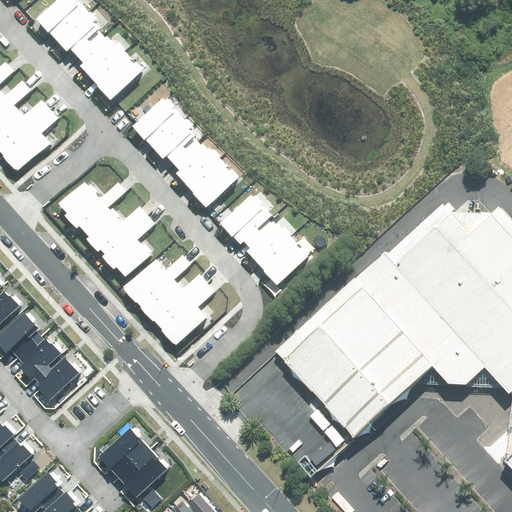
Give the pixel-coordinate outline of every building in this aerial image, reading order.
[(81,66),(111,99),(143,70),(116,40),(113,43),(94,22),(98,19),(91,12),(88,14),(74,0),(57,0),(37,18),(67,51),(71,47),(85,63),(81,66)] [(0,152),(18,172),(50,143),(41,133),(58,118),(41,100),(24,116),(14,105),(31,90),(23,81),(6,96),(0,89),(0,83),(13,71),(5,62),(0,67),(0,152)] [(176,173),(205,207),(239,177),(232,168),(229,171),(218,158),(221,156),(215,149),(213,151),(210,147),(208,148),(204,143),(201,145),(188,130),(192,126),(186,119),(183,122),(163,98),(132,125),(163,160),(167,157),(179,171),(176,173)] [(116,267),(126,278),(151,255),(149,253),(151,251),(145,245),(143,247),(137,240),(154,224),(139,208),(122,223),(117,217),(120,215),(113,208),(110,210),(107,207),(125,191),(117,182),(100,198),(85,181),(59,204),(68,213),(65,216),(76,228),(79,225),(89,236),(87,238),(97,250),(100,248),(105,255),(103,257),(114,269),(116,267)] [(247,251),(277,285),(309,256),(279,223),(278,225),(274,221),(272,223),(269,219),(273,216),(269,211),(271,209),(258,195),(254,198),(251,195),(220,222),(240,244),(243,242),(249,249),(247,251)] [(359,268),(279,341),(356,424),(404,379),(511,383),(511,209),(502,198),(495,204),(495,203),(491,207),(458,205),(454,201),(453,202),(446,195),(390,246),(388,243),(360,269),(359,268)] [(124,287),(176,345),(207,318),(197,307),(215,292),(199,275),(182,290),(174,280),(191,265),(182,255),(166,270),(156,259),(124,287)] [(0,324),(20,306),(11,296),(8,298),(0,288),(3,286),(0,283),(0,324)] [(37,386),(50,400),(79,373),(65,358),(64,360),(60,356),(61,354),(46,337),(44,340),(36,331),(39,329),(24,313),(0,334),(0,345),(7,352),(11,349),(24,364),(20,368),(32,381),(35,377),(41,383),(37,386)] [(0,482),(2,481),(33,455),(23,444),(22,446),(4,426),(0,421),(0,482)] [(99,456),(136,498),(168,469),(130,428),(99,456)] [(303,452),(296,459),(309,474),(317,467),(303,452)] [(20,472),(26,480),(40,468),(33,460),(20,472)] [(79,511),(76,507),(79,504),(68,491),(63,495),(57,488),(60,485),(48,471),(18,498),(30,511),(34,511),(36,511),(37,511),(79,511)] [(143,498),(152,508),(162,499),(153,489),(143,498)] [(215,511),(199,494),(188,503),(196,511),(215,511)]
